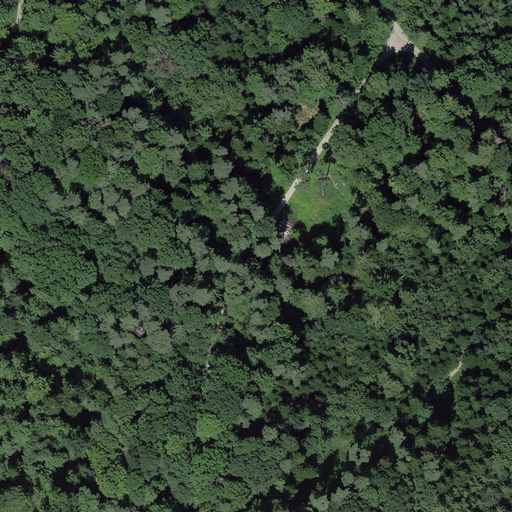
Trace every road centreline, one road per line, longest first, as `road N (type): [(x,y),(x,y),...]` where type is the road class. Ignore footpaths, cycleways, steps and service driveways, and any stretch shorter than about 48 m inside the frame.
road 1 (track): [(379,0),(403,34),(263,217),(205,373),(195,505)]
road 2 (track): [(511,167),(403,34)]
